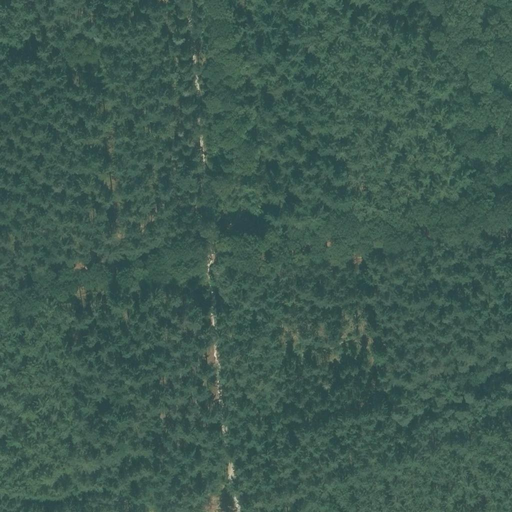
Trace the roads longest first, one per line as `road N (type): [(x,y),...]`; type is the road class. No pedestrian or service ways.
road 1 (track): [(202,259),(511,207)]
road 2 (track): [(185,0),(202,259)]
road 3 (track): [(202,259),(231,511)]
road 4 (track): [(0,291),(202,259)]
